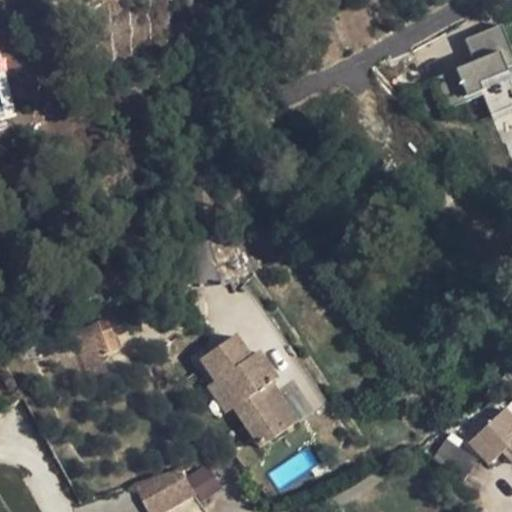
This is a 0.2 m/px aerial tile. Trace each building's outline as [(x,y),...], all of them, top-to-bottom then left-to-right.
[(468,96),(483,91),(496,130),(511,123),(511,71),(504,48),(507,47),(499,25),(464,38),(472,62),(458,67),(468,96)] [(397,216),(416,240),(439,221),(421,199),(397,216)] [(47,221),(50,235),(70,230),(67,217),(47,221)] [(119,351),(110,329),(91,336),(100,358),(119,351)] [(232,410),(259,449),(297,423),(270,384),(276,380),(257,352),(249,358),(234,336),(199,360),(214,382),(217,379),(236,407),(232,410)] [(217,379),(214,382),(206,387),(225,415),(232,410),(236,407),(217,379)] [(511,403),(502,412),(511,423),(511,403)] [(511,423),(502,412),(467,444),(487,467),(506,450),(511,456),(511,423)] [(443,441),(432,461),(464,478),(474,458),(443,441)] [(511,467),(511,466),(511,456),(506,450),(500,455),(511,467)] [(164,511),(195,495),(179,470),(133,485),(146,511),(164,511)]
